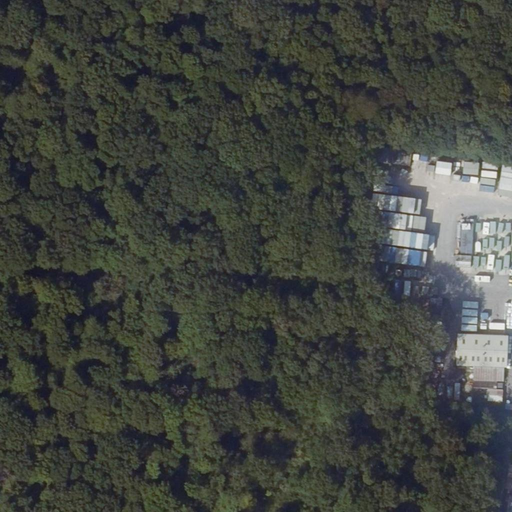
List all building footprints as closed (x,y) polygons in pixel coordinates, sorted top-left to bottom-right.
[(380,162),(406,163),(406,150),(380,149),(380,162)] [(436,173),(450,175),(452,163),(438,161),(436,173)] [(511,167),(504,166),(499,196),(511,198),(511,167)] [(497,183),(498,174),(484,171),(482,180),(497,183)] [(389,173),(389,184),(402,185),(403,174),(389,173)] [(394,186),(392,194),(402,195),(404,188),(394,186)] [(387,228),(430,233),(432,218),(430,217),(432,201),(387,195),(385,211),(389,211),(387,228)] [(482,218),(481,231),(496,232),(496,231),(504,231),(505,222),(496,222),(496,219),(482,218)] [(385,245),(410,248),(411,233),(387,230),(385,245)] [(470,280),(511,281),(511,238),(473,237),(470,280)] [(387,257),(386,263),(409,266),(410,260),(387,257)] [(511,341),(471,340),(469,371),(487,372),(486,386),(511,387),(511,341)] [(460,384),(448,384),(447,399),(460,400),(460,384)]
